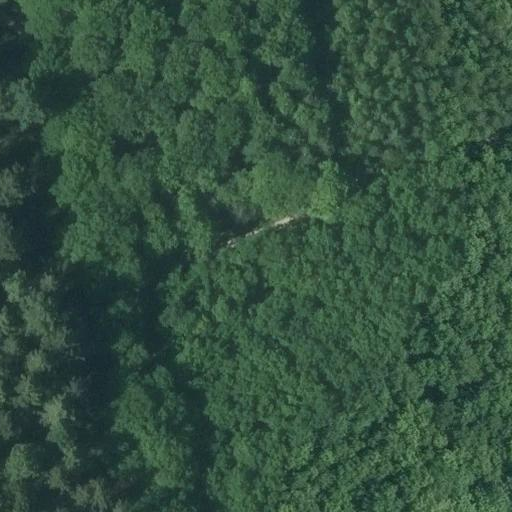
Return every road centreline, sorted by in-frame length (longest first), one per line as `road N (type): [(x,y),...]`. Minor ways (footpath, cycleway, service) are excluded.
road 1 (track): [(511,133),(136,277)]
road 2 (track): [(0,20),(75,81),(136,277)]
road 3 (track): [(136,277),(198,511)]
